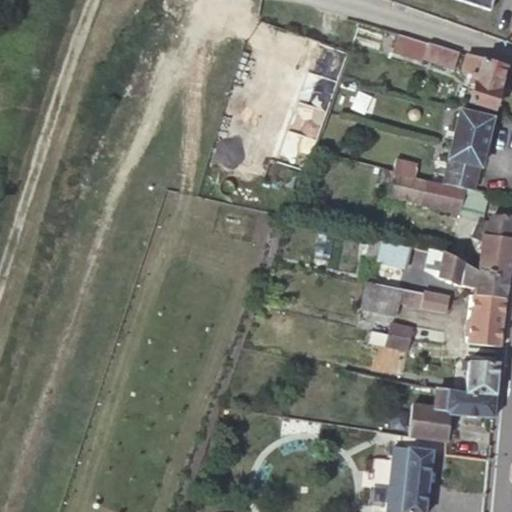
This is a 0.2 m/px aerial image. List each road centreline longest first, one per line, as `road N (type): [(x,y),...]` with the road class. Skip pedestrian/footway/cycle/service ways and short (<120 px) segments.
road 1 (track): [(7,511),(150,133),(191,40),(232,0)]
road 2 (track): [(0,280),(98,0)]
road 3 (residential): [(511,56),(299,0)]
